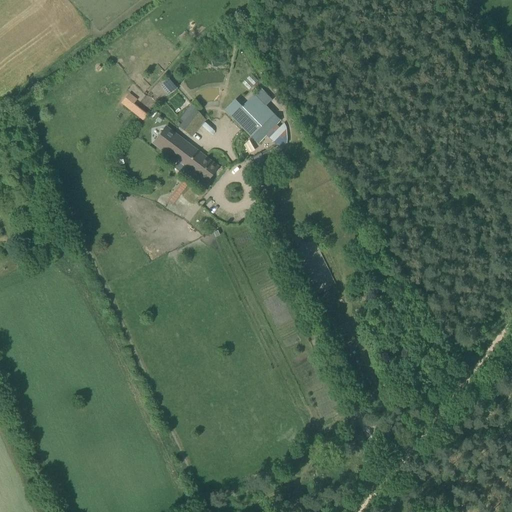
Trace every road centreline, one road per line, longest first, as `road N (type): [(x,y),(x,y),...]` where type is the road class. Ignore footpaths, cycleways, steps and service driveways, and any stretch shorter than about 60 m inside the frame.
road 1 (unknown): [(245,179),(385,478)]
road 2 (track): [(358,511),(511,332)]
